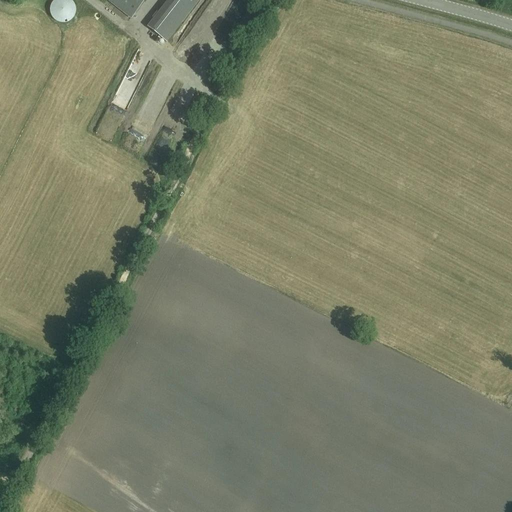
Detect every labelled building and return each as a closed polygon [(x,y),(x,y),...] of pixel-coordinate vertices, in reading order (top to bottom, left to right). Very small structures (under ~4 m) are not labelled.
[(57,0),(55,2),(53,5),(52,8),(52,12),(52,15),(54,18),(56,21),(59,23),(63,24),(66,24),(70,23),(73,21),(75,19),(77,15),(78,12),(77,8),(76,5),(74,2),(71,0),(57,0)] [(108,0),(132,18),(145,0),(108,0)] [(198,0),(168,0),(147,27),(166,42),(198,0)] [(243,0),(238,0),(232,13),(244,19),(251,4),(243,0)] [(166,67),(144,114),(158,120),(177,79),(170,77),(173,70),(166,67)] [(184,123),(187,117),(182,114),(178,120),(184,123)]
